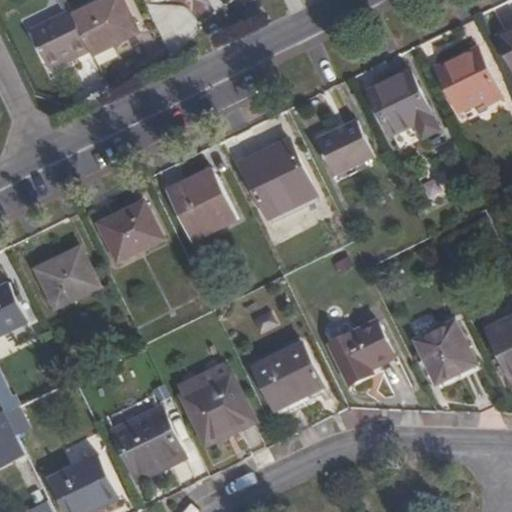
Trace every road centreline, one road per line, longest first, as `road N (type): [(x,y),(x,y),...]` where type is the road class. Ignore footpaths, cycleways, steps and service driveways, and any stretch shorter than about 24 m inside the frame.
road 1 (residential): [(0,172),(350,0)]
road 2 (residential): [(511,445),(354,446),(209,511)]
road 3 (unknown): [(0,25),(58,143)]
